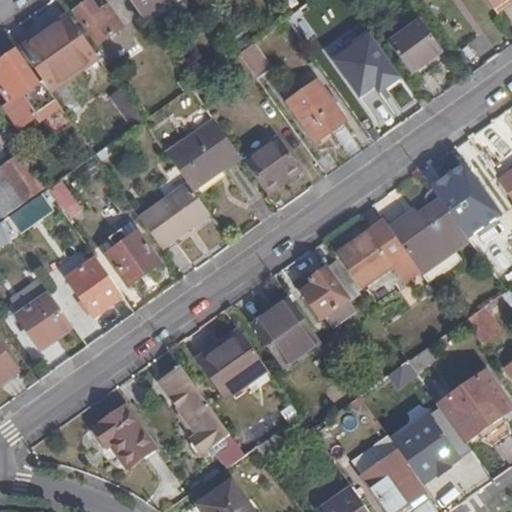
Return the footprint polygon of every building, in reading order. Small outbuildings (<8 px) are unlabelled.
[(128,0),(142,19),(169,0),(128,0)] [(337,8),(330,0),(326,0),(323,2),(331,13),(337,8)] [(487,0),(493,9),(505,0),(487,0)] [(122,29),(108,8),(99,14),(91,2),(76,13),(96,45),(122,29)] [(288,20),(306,46),(318,37),(312,27),(331,13),(323,2),(303,16),(300,11),(294,15),(288,20)] [(74,21),(67,11),(19,45),(22,50),(39,37),(44,43),(74,21)] [(99,56),(74,21),(44,43),(39,37),(22,50),(43,80),(51,90),(99,56)] [(411,76),(443,53),(421,21),(390,44),(411,76)] [(240,54),(257,78),(271,68),(254,44),(240,54)] [(42,120),(62,106),(51,90),(43,80),(39,83),(17,52),(0,64),(4,69),(0,71),(0,90),(9,103),(4,107),(19,127),(37,115),(42,120)] [(343,72),(368,106),(394,87),(370,53),(343,72)] [(202,103),(210,97),(200,82),(191,89),(202,103)] [(316,143),(346,121),(319,82),(289,104),(316,143)] [(394,87),(368,106),(373,112),(399,93),(394,87)] [(111,98),(132,131),(145,122),(122,90),(111,98)] [(189,184),(194,191),(240,158),(214,121),(168,155),(189,184)] [(243,161),(266,195),(298,171),(275,138),(243,161)] [(48,191),(23,156),(0,173),(0,175),(23,208),(48,191)] [(511,173),(500,182),(511,198),(511,173)] [(23,208),(0,175),(0,217),(3,222),(23,208)] [(66,220),(80,212),(62,179),(48,187),(66,220)] [(165,249),(210,215),(194,191),(189,184),(143,218),(165,249)] [(480,197),(452,218),(469,241),(470,243),(481,234),(491,249),(509,236),(480,197)] [(389,228),(406,252),(422,274),(469,241),(452,218),(440,201),(419,215),(411,221),(407,216),(389,228)] [(411,221),(419,215),(416,210),(407,216),(411,221)] [(389,228),(384,221),(340,254),(359,280),(386,260),(389,264),(406,252),(389,228)] [(1,224),(0,225),(0,249),(12,240),(1,224)] [(160,264),(139,233),(108,256),(129,286),(160,264)] [(475,250),(480,257),(491,249),(481,234),(470,243),(475,250)] [(422,274),(428,283),(475,250),(470,243),(469,241),(422,274)] [(91,314),(120,293),(97,260),(68,281),(79,298),(91,314)] [(360,294),(337,262),(308,282),(312,289),(305,294),(323,321),(327,318),(333,325),(357,308),(352,300),(360,294)] [(11,300),(18,316),(50,293),(40,279),(11,300)] [(312,289),(308,282),(301,288),(305,294),(312,289)] [(511,288),(506,293),(466,321),(483,345),(500,333),(495,325),(511,313),(511,288)] [(42,350),(74,327),(50,293),(18,316),(42,350)] [(91,314),(79,298),(75,301),(87,317),(91,314)] [(321,344),(292,302),(257,327),(284,370),(321,344)] [(243,336),(240,331),(216,349),(219,354),(243,336)] [(219,354),(216,349),(198,361),(226,400),(246,385),(268,370),(243,336),(219,354)] [(0,385),(18,372),(0,347),(0,385)] [(430,347),(409,362),(417,374),(440,359),(430,347)] [(230,436),(181,367),(159,382),(197,436),(193,439),(192,447),(196,453),(204,454),(230,436)] [(252,393),(273,378),(268,370),(246,385),(252,393)] [(440,406),(466,443),(479,434),(501,418),(511,411),(486,375),(440,406)] [(371,388),(366,380),(354,389),(359,397),(371,388)] [(155,451),(125,409),(94,431),(107,449),(111,446),(127,470),(155,451)] [(501,418),(479,434),(488,449),(511,432),(501,418)] [(331,433),(328,428),(321,433),(324,438),(331,433)] [(284,448),(275,436),(257,449),(266,461),(284,448)] [(352,462),(362,479),(399,452),(387,437),(352,462)] [(245,458),(235,443),(218,456),(228,470),(245,458)] [(404,468),(407,465),(399,452),(362,479),(386,511),(399,511),(409,505),(422,495),(404,468)] [(253,511),(233,484),(199,508),(202,511),(253,511)] [(368,511),(353,490),(321,511),(368,511)] [(413,511),(427,502),(422,495),(409,505),(413,511)]
